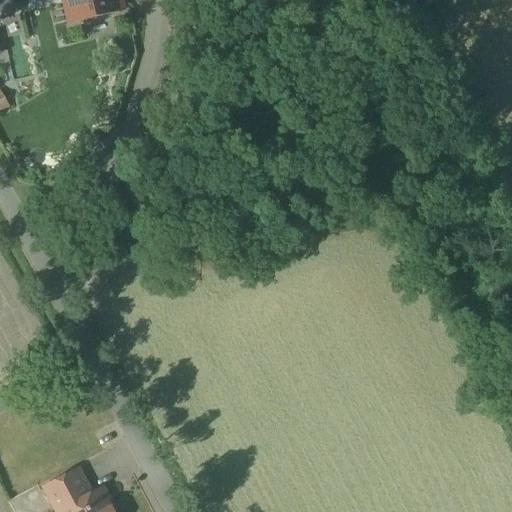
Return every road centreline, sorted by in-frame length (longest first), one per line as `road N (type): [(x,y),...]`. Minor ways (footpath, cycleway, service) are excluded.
road 1 (unclassified): [(0,185),(174,511)]
road 2 (track): [(399,0),(511,200)]
